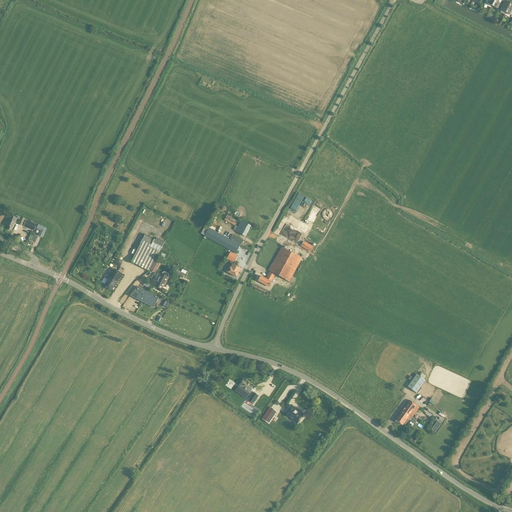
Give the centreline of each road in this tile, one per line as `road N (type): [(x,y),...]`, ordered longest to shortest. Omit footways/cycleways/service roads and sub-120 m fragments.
road 1 (unclassified): [(214,348),(392,0)]
road 2 (unclassified): [(510,510),(454,482),(306,378),(214,348)]
road 3 (unclassified): [(214,348),(154,328),(34,266)]
